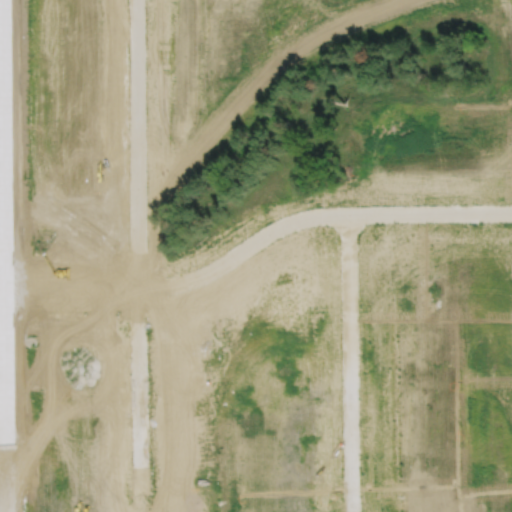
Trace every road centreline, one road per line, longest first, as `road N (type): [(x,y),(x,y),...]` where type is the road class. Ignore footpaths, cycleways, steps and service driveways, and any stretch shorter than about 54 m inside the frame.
road 1 (residential): [(0,0),(3,511)]
road 2 (residential): [(511,211),(312,215),(282,224),(202,274),(140,281)]
road 3 (residential): [(348,212),(351,511)]
road 4 (residential): [(137,0),(140,281)]
road 5 (residential): [(140,281),(140,511)]
road 6 (residential): [(140,281),(115,268),(1,271)]
road 7 (residential): [(2,290),(119,290),(140,281)]
